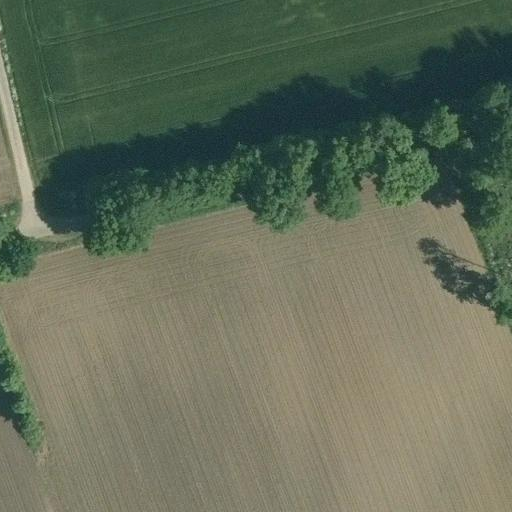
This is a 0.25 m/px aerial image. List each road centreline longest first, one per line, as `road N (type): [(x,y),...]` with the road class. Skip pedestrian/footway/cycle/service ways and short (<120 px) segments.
road 1 (residential): [(23,199),(326,126),(511,94)]
road 2 (residential): [(23,199),(0,81)]
